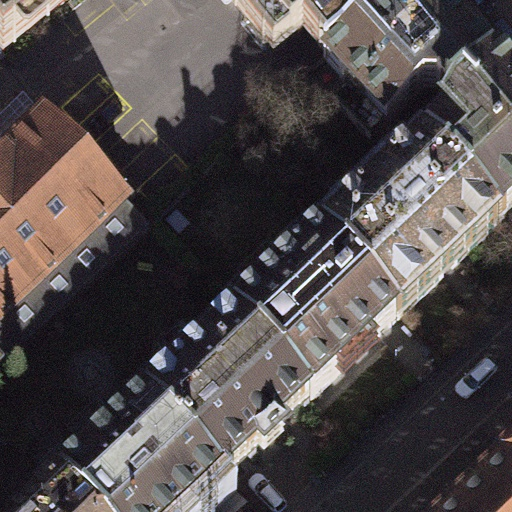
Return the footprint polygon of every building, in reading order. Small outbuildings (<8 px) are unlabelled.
[(0,0),(0,48),(5,55),(70,0),(0,0)] [(228,0),(275,57),(304,33),(311,41),(327,61),(402,0),(228,0)] [(402,0),(327,61),(326,63),(350,88),(334,103),(373,144),(430,89),(452,112),(495,70),(437,0),(402,0)] [(511,215),(511,90),(495,70),(452,112),(451,125),(426,149),(500,227),(511,215)] [(0,166),(0,375),(150,232),(45,123),(0,166)] [(500,227),(426,149),(410,164),(407,160),(321,241),(399,323),(500,227)] [(399,323),(321,241),(234,323),(312,405),(399,323)] [(312,405),(234,323),(146,406),(224,488),(258,456),(266,464),(285,445),(278,437),(312,405)] [(80,511),(198,511),(224,488),(146,406),(59,489),(80,511)] [(497,478),(461,511),(511,511),(511,461),(497,476),(497,478)] [(80,511),(59,489),(33,511),(80,511)]
